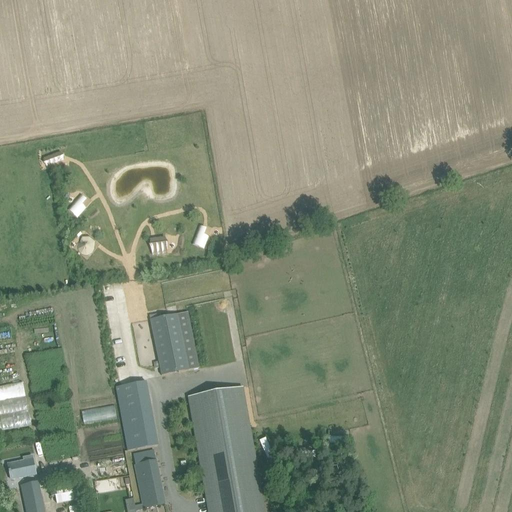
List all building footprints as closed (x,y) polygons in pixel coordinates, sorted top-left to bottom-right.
[(76,200),(68,210),(77,218),(86,208),(81,204),(84,201),(79,197),(76,200)] [(88,229),(70,246),(78,255),(96,238),(88,229)] [(197,232),(192,244),(204,249),(209,237),(203,235),(204,231),(198,229),(197,232)] [(170,251),(168,250),(175,238),(164,232),(153,253),(166,259),(170,251)] [(121,257),(133,262),(142,243),(131,237),(121,257)] [(199,369),(187,313),(150,320),(161,376),(199,369)] [(147,382),(115,389),(128,452),(158,445),(147,382)] [(0,432),(32,427),(24,383),(0,386),(0,432)] [(263,511),(242,388),(189,397),(207,495),(209,511),(263,511)] [(182,499),(207,495),(189,397),(163,403),(182,499)] [(154,451),(133,455),(135,465),(156,461),(154,451)] [(10,463),(8,464),(12,480),(38,475),(34,458),(33,455),(23,457),(24,460),(18,461),(16,462),(10,463)] [(45,511),(39,482),(20,485),(25,511),(45,511)] [(161,484),(140,488),(144,509),(165,505),(161,484)] [(73,488),(55,489),(56,503),(74,502),(73,488)] [(135,511),(136,511),(135,506),(133,499),(125,501),(127,511),(135,511)]
